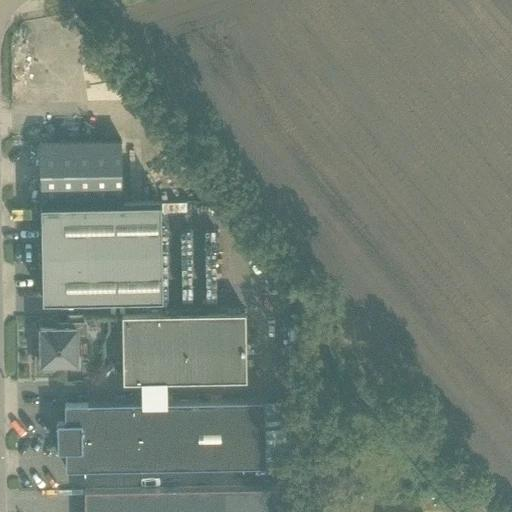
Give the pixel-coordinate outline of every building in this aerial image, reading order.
[(121,140),(39,142),(40,203),(122,201),(121,140)] [(160,202),(40,204),(42,300),(162,298),(160,202)] [(246,379),(245,312),(121,314),(123,382),(246,379)] [(40,328),(40,349),(36,349),(36,369),(52,368),(52,364),(77,363),(76,332),(85,332),(85,323),(57,323),(57,328),(40,328)] [(82,436),(57,437),(57,451),(65,450),(66,470),(265,466),(264,400),(154,402),(155,436),(82,437),(82,436)] [(155,436),(154,402),(64,404),(65,423),(57,423),(57,437),(82,436),(82,437),(155,436)] [(276,511),(276,486),(84,490),(84,511),(276,511)]
